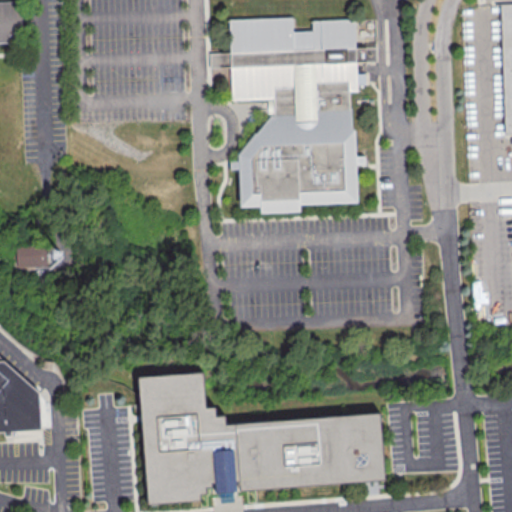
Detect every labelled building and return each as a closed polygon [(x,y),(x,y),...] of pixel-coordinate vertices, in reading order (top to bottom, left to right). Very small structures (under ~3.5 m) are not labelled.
[(0,3),(17,3),(19,43),(0,43),(0,3)] [(499,5),(511,4),(511,134),(504,135),(499,5)] [(228,21),(290,18),(291,32),(310,31),(310,22),(375,19),(377,62),(357,63),(357,74),(365,73),(365,85),(358,85),(358,91),(348,92),(349,109),(351,109),(353,156),(361,156),(362,166),(358,166),(354,167),(356,203),(296,206),(297,214),(256,216),(255,208),(237,209),(234,155),(246,141),(267,117),(266,105),(266,100),(231,101),(230,67),(210,68),(210,53),(229,53),(228,21)] [(16,266),(46,265),(45,250),(15,251),(16,266)] [(0,360),(3,360),(39,391),(42,428),(12,429),(12,434),(5,435),(5,430),(0,430),(0,360)] [(375,414),(381,479),(235,492),(231,448),(208,450),(211,483),(208,483),(208,489),(202,489),(203,495),(196,495),(197,500),(145,504),(134,380),(198,375),(201,409),(209,408),(210,418),(219,418),(219,427),(375,414)]
